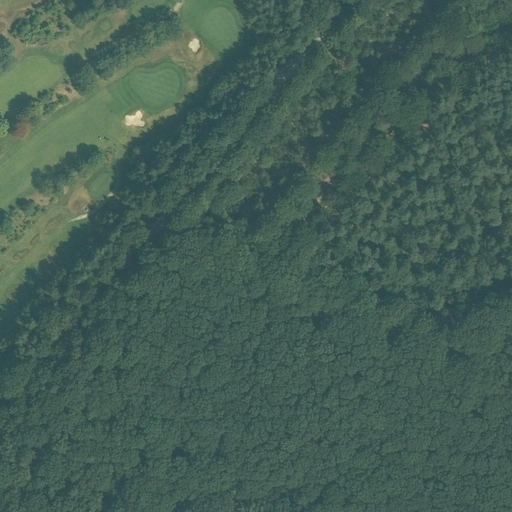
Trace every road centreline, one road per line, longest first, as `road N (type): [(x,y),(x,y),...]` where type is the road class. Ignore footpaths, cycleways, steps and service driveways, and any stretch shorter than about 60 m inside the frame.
road 1 (unknown): [(471,0),(285,238),(511,353)]
road 2 (unclassified): [(0,401),(316,46)]
road 3 (track): [(511,394),(161,220)]
road 4 (unknown): [(404,86),(298,60),(270,0)]
